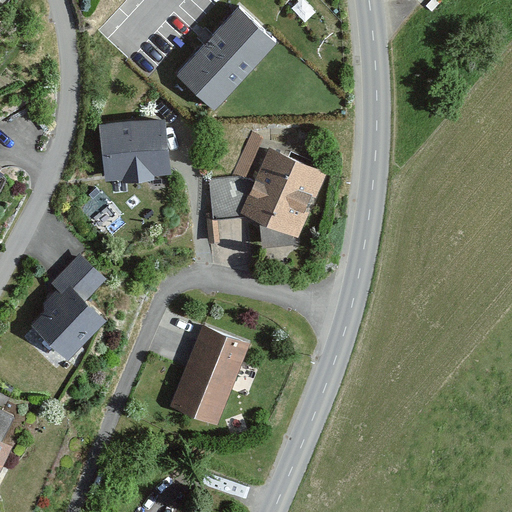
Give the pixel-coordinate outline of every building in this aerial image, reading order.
[(239,4),(176,74),(213,108),(277,38),(239,4)] [(171,116),(104,120),(108,175),(175,170),(171,116)] [(331,169),(269,142),(241,206),(303,233),(331,169)] [(0,182),(12,168),(0,157),(0,182)] [(65,289),(35,319),(74,357),(115,316),(93,294),(112,276),(85,250),(56,280),(65,289)] [(253,340),(204,321),(172,401),(221,421),(253,340)] [(0,402),(0,430),(8,435),(19,413),(0,402)] [(0,430),(0,478),(19,439),(8,435),(0,430)]
